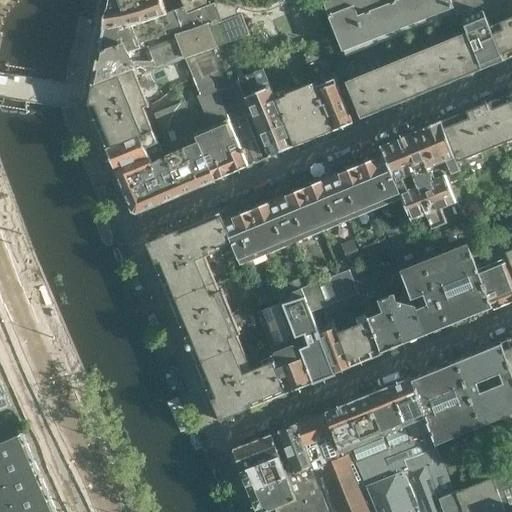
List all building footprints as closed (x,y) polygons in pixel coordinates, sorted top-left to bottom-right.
[(168,13),(163,0),(147,0),(126,8),(109,10),(105,31),(131,24),(132,27),(168,13)] [(147,0),(110,0),(109,10),(126,8),(147,0)] [(188,14),(182,0),(172,0),(173,0),(177,0),(181,8),(177,10),(186,33),(197,29),(191,13),(188,14)] [(247,118),(206,25),(213,22),(204,0),(182,0),(188,14),(191,13),(197,29),(186,33),(178,36),(187,57),(203,95),(215,90),(249,167),(264,160),(247,118)] [(204,0),(213,22),(245,10),(251,9),(257,9),(263,7),(267,6),(270,5),(274,3),(279,0),(204,0)] [(454,8),(450,0),(331,0),(324,3),(344,51),(453,8),(454,8)] [(511,18),(511,0),(450,0),(454,8),(453,8),(456,16),(478,7),(487,28),(490,27),(511,18)] [(504,62),(490,27),(487,29),(478,8),(460,15),(468,34),(483,70),(504,62)] [(186,33),(177,10),(168,13),(132,27),(131,24),(105,31),(100,54),(129,44),(131,52),(178,36),(186,33)] [(511,58),(511,18),(490,27),(504,61),(511,58)] [(276,99),(264,70),(239,80),(213,22),(206,25),(247,118),(253,115),(271,157),(296,147),(276,99)] [(362,120),(483,70),(468,34),(347,83),(362,120)] [(142,76),(187,57),(178,36),(131,52),(129,44),(100,54),(99,54),(98,59),(97,63),(92,87),(93,87),(134,72),(140,70),(142,76)] [(146,112),(150,110),(134,72),(93,87),(90,106),(100,131),(108,150),(154,131),(146,112)] [(353,123),(336,80),(317,88),(335,131),(353,123)] [(335,131),(317,88),(315,83),(276,99),(296,147),(335,131)] [(249,167),(215,90),(203,95),(156,114),(171,150),(199,138),(201,142),(217,181),(249,167)] [(511,141),(511,94),(440,123),(457,164),(489,151),(491,154),(511,145),(511,143),(511,142),(511,141)] [(460,172),(457,164),(440,123),(430,127),(430,128),(423,131),(437,166),(447,162),(453,175),(460,172)] [(163,153),(154,131),(108,150),(117,171),(150,157),(151,158),(163,153)] [(428,216),(433,230),(448,224),(442,210),(457,204),(446,176),(437,180),(433,172),(430,173),(429,169),(437,166),(423,131),(382,148),(385,155),(403,199),(413,222),(428,216)] [(217,181),(201,142),(186,149),(201,187),(217,181)] [(201,187),(186,149),(167,157),(183,195),(201,187)] [(403,199),(385,155),(375,159),(375,160),(358,167),(374,206),(391,199),(393,203),(403,199)] [(183,195),(167,157),(154,165),(151,158),(150,157),(117,171),(134,212),(138,213),(183,195)] [(374,206),(358,167),(341,174),(341,173),(331,177),(349,221),(359,217),(357,213),(374,206)] [(349,221),(331,177),(322,181),(322,182),(305,189),(321,227),(338,220),(340,225),(349,221)] [(321,227),(305,189),(288,196),(288,195),(278,199),(296,243),(306,239),(304,235),(321,227)] [(296,243),(278,199),(268,203),(268,204),(252,211),(268,249),(285,242),(287,247),(296,243)] [(268,249),(252,211),(235,218),(235,217),(226,221),(224,221),(234,245),(242,265),(252,261),(251,256),(268,249)] [(205,257),(234,245),(224,221),(221,214),(148,244),(171,300),(215,281),(205,257)] [(494,308),(479,273),(461,227),(394,254),(415,305),(427,335),(494,308)] [(511,302),(511,264),(510,260),(479,273),(494,308),(495,310),(510,304),(511,302)] [(319,335),(314,323),(346,310),(333,277),(280,298),(282,303),(314,383),(335,374),(319,335)] [(242,335),(224,291),(220,292),(215,281),(171,300),(198,366),(243,348),(238,337),(242,335)] [(427,335),(415,305),(407,309),(398,306),(394,295),(386,298),(405,344),(427,335)] [(405,344),(386,298),(378,301),(383,313),(379,320),(370,324),(383,355),(382,353),(405,344)] [(314,383),(282,303),(256,313),(276,362),(288,393),(314,383)] [(383,355),(370,324),(366,315),(356,319),(359,326),(338,334),(351,367),(383,355)] [(351,367),(338,334),(333,321),(319,335),(335,374),(351,368),(351,367)] [(511,338),(501,343),(502,345),(511,370),(511,338)] [(511,370),(502,345),(413,381),(434,433),(437,441),(444,438),(451,455),(480,443),(473,426),(511,410),(511,370)] [(288,393),(276,362),(253,371),(243,348),(198,366),(221,421),(221,422),(287,394),(288,394),(288,393)] [(434,433),(413,381),(412,379),(326,414),(344,459),(354,455),(358,464),(434,433)] [(0,410),(12,406),(3,385),(0,385),(0,410)] [(377,511),(358,464),(354,455),(344,459),(326,414),(297,425),(297,426),(315,467),(333,511),(377,511)] [(315,467),(297,426),(280,433),(297,474),(315,467)] [(422,511),(407,473),(442,459),(444,458),(437,441),(434,433),(358,464),(377,511),(422,511)] [(0,467),(32,453),(24,434),(0,444),(0,467)] [(280,458),(271,436),(233,451),(243,473),(280,458)] [(0,488),(40,472),(32,453),(0,467),(0,488)] [(289,480),(280,458),(243,473),(252,495),(289,480)] [(442,511),(439,502),(457,495),(442,459),(407,473),(422,511),(442,511)] [(333,511),(315,467),(297,474),(298,477),(289,480),(298,502),(272,511),(333,511)] [(0,510),(48,490),(40,472),(0,488),(0,510)] [(511,511),(511,472),(492,481),(505,511),(511,511)] [(272,511),(298,502),(289,480),(252,495),(258,511),(272,511)] [(505,511),(492,481),(468,490),(457,495),(463,511),(505,511)] [(0,511),(46,511),(56,508),(48,490),(0,510),(0,511)] [(463,511),(457,495),(439,502),(442,511),(463,511)]
